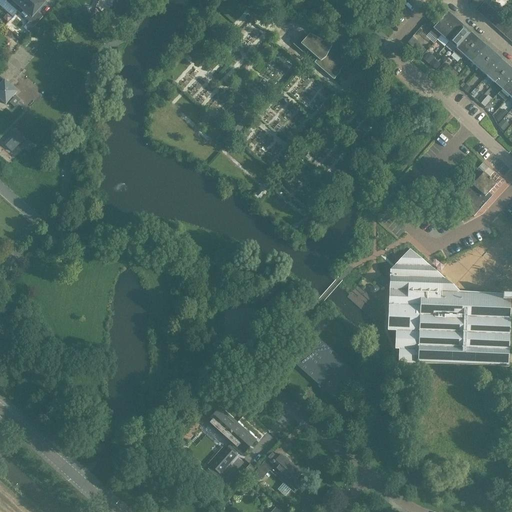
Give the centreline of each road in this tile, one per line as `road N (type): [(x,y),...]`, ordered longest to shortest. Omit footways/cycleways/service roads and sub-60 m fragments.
road 1 (residential): [(431,0),(385,50),(511,166)]
road 2 (residential): [(370,475),(243,363),(243,309)]
road 3 (tertiary): [(112,511),(0,411)]
